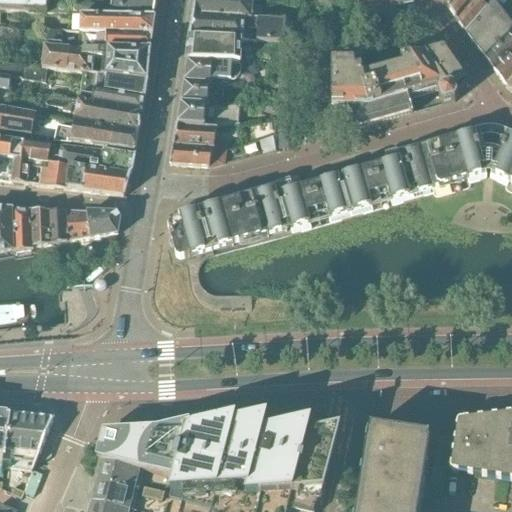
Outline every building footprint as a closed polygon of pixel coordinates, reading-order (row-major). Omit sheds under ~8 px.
[(47,7),(48,0),(0,0),(0,13),(47,16),(47,7)] [(53,16),(70,17),(100,18),(153,20),(155,0),(112,0),(111,10),(47,7),(47,16),(53,16)] [(193,25),(191,40),(243,43),(287,45),(291,46),(291,45),(292,37),(298,37),(299,25),(293,24),(251,21),(253,1),(253,0),(250,0),(197,0),(194,16),(193,25)] [(327,0),(328,1),(333,0),(370,0),(373,18),(396,14),(395,8),(413,4),(410,0),(327,0)] [(449,13),(457,23),(475,0),(454,0),(449,8),(448,9),(448,11),(449,13)] [(475,0),(457,23),(465,34),(486,9),(477,0),(475,0)] [(465,34),(473,44),(475,46),(504,15),(493,2),(486,9),(465,34)] [(475,46),(485,60),(509,37),(511,30),(511,25),(504,15),(475,46)] [(151,37),(153,20),(100,18),(70,17),(68,34),(81,35),(151,37)] [(38,69),(49,70),(85,75),(91,76),(93,55),(100,56),(97,77),(145,83),(146,73),(148,74),(148,64),(148,63),(149,53),(96,51),(79,50),(62,49),(58,49),(59,34),(39,33),(38,44),(49,44),(49,49),(44,49),(40,48),(38,69)] [(149,53),(151,37),(81,35),(79,50),(96,51),(149,53)] [(485,60),(494,72),(511,55),(511,41),(509,37),(485,60)] [(243,43),(191,40),(187,63),(240,66),(242,66),(243,43)] [(279,63),(287,63),(287,49),(279,49),(279,63)] [(331,61),(330,82),(333,82),(332,109),(333,110),(333,112),(339,117),(348,115),(354,132),(413,115),(409,100),(438,92),(442,107),(455,104),(457,99),(457,98),(456,95),(457,95),(466,88),(468,87),(469,86),(444,51),(413,60),(402,63),(401,63),(403,69),(364,80),(361,72),(356,73),(354,65),(353,66),(353,61),(350,61),(338,61),(331,61)] [(511,55),(494,72),(504,85),(511,77),(511,55)] [(187,63),(184,83),(219,86),(219,88),(226,88),(227,88),(227,82),(230,82),(232,82),(234,81),(236,80),(238,78),(239,76),(239,74),(239,72),(240,66),(187,63)] [(287,63),(279,63),(279,77),(287,78),(287,63)] [(0,77),(2,78),(26,81),(46,84),(47,84),(49,70),(38,69),(29,68),(23,67),(23,68),(1,65),(0,65),(0,77)] [(97,77),(91,76),(85,75),(84,80),(81,103),(141,113),(142,107),(145,83),(97,77)] [(184,83),(181,105),(219,108),(219,88),(219,86),(184,83)] [(280,100),(288,99),(287,86),(280,86),(280,100)] [(0,101),(8,103),(11,90),(0,88),(0,101)] [(141,113),(81,103),(62,99),(45,96),(44,106),(63,110),(63,112),(71,113),(72,107),(76,107),(74,123),(138,134),(141,113)] [(288,99),(280,100),(280,114),(288,114),(288,99)] [(181,105),(177,129),(215,131),(239,127),(239,112),(242,107),(219,111),(219,108),(181,105)] [(1,110),(0,115),(0,132),(31,137),(35,116),(1,110)] [(279,136),(288,136),(287,122),(279,122),(279,136)] [(134,154),(138,134),(74,123),(73,131),(57,129),(55,143),(134,154)] [(177,129),(175,135),(173,147),(225,151),(226,144),(214,142),(215,131),(177,129)] [(392,207),(433,196),(434,196),(433,190),(467,181),(468,185),(486,180),(487,175),(480,151),(485,150),(480,131),(479,132),(476,130),(475,129),(422,144),(386,154),(387,160),(399,157),(400,161),(281,194),(281,195),(291,231),(292,235),(311,230),(308,221),(327,215),(330,224),(373,212),(370,203),(389,198),(392,207)] [(511,132),(508,131),(507,132),(503,133),(496,150),(502,152),(490,177),(491,177),(490,180),(507,188),(508,184),(511,185),(511,132)] [(288,136),(279,136),(280,151),(288,150),(288,136)] [(2,140),(0,140),(0,158),(1,159),(15,161),(21,162),(24,144),(2,140)] [(24,144),(21,162),(37,164),(47,166),(48,160),(50,147),(24,144)] [(170,166),(174,167),(208,170),(223,166),(225,151),(173,147),(170,166)] [(129,178),(133,163),(134,158),(100,153),(60,148),(57,162),(48,160),(47,166),(70,169),(129,178)] [(0,162),(0,183),(11,185),(15,161),(1,159),(0,162)] [(11,185),(27,188),(29,178),(30,168),(36,169),(37,164),(21,162),(15,161),(11,185)] [(70,169),(47,166),(37,164),(36,169),(30,168),(29,178),(27,188),(32,188),(42,189),(66,193),(70,169)] [(123,200),(129,178),(70,169),(66,193),(123,200)] [(181,262),(193,258),(291,231),(281,195),(281,194),(280,190),(304,183),(303,177),(288,181),(270,187),(177,213),(178,218),(182,217),(182,218),(181,221),(169,224),(167,228),(173,248),(174,250),(173,250),(176,260),(181,262)] [(0,259),(13,257),(10,212),(0,212),(0,259)] [(13,257),(33,253),(30,214),(10,212),(13,257)] [(33,253),(40,252),(51,250),(49,214),(30,214),(33,253)] [(51,250),(71,246),(66,215),(49,214),(51,250)] [(71,246),(90,243),(86,216),(66,215),(71,246)] [(90,243),(98,241),(117,238),(120,222),(116,216),(86,216),(90,243)] [(97,283),(95,285),(95,289),(97,291),(101,293),(103,292),(105,291),(106,288),(105,286),(104,284),(101,282),(97,283)] [(453,443),(449,470),(449,471),(450,472),(451,472),(453,472),(453,473),(469,476),(496,480),(511,482),(511,414),(494,417),(463,420),(462,421),(461,421),(459,421),(458,422),(457,424),(456,425),(456,426),(456,425),(453,443)] [(0,415),(0,470),(3,470),(10,417),(0,415)] [(10,417),(3,470),(22,473),(31,474),(32,474),(40,456),(53,423),(10,417)] [(133,511),(315,511),(320,494),(324,493),(340,429),(323,433),(321,438),(308,438),(311,423),(293,427),(292,432),(264,433),(267,418),(249,422),(248,427),(234,427),(236,420),(218,423),(216,428),(188,429),(189,424),(157,431),(103,433),(96,460),(102,462),(102,463),(143,473),(138,493),(133,511)] [(417,511),(421,490),(428,447),(427,446),(428,439),(402,435),(371,430),(370,437),(368,437),(358,499),(356,511),(417,511)] [(143,473),(102,463),(97,484),(138,493),(143,473)] [(97,484),(93,499),(92,503),(129,511),(133,511),(138,493),(97,484)] [(13,490),(10,497),(21,502),(24,494),(13,490)] [(129,511),(92,503),(89,511),(129,511)]
